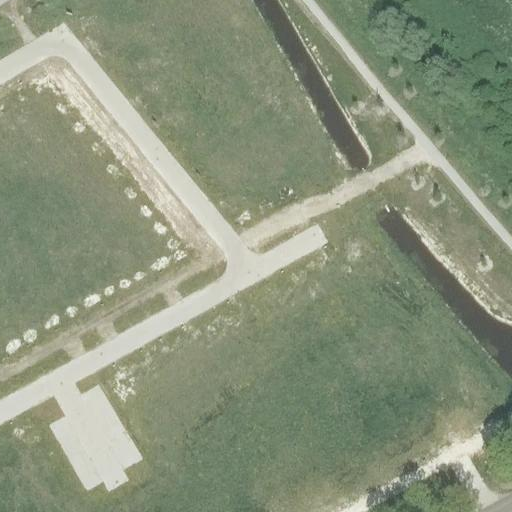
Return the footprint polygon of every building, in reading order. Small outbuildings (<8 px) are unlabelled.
[(130,0),(87,26),(103,52),(117,44),(128,62),(171,37),(160,17),(146,26),(130,0)] [(35,120),(22,128),(43,164),(58,155),(51,142),(71,130),(44,84),(21,97),(35,120)] [(302,129),(268,149),(279,169),(314,149),(302,129)] [(0,172),(5,169),(12,182),(28,173),(7,137),(0,140),(0,172)] [(261,166),(221,189),(237,217),(278,193),(261,166)] [(72,194),(65,198),(71,209),(78,205),(72,194)] [(131,222),(98,240),(125,289),(147,277),(131,248),(142,242),(131,222)] [(98,240),(76,252),(103,301),(125,289),(98,240)] [(283,283),(261,295),(284,335),(283,336),(288,344),(321,325),(310,305),(299,311),(283,283)] [(32,285),(12,296),(16,305),(17,304),(36,338),(56,327),(32,285)] [(261,295),(240,307),(256,336),(245,342),(256,362),(268,355),(263,347),(283,336),(284,335),(261,295)] [(0,313),(0,317),(17,349),(36,338),(17,304),(16,305),(0,313)] [(0,357),(17,349),(0,317),(0,357)] [(196,331),(176,342),(197,380),(196,381),(199,385),(219,373),(196,331)] [(176,342),(157,353),(178,391),(196,381),(197,380),(176,342)] [(157,353),(138,363),(157,397),(158,396),(175,387),(177,391),(178,391),(157,353)] [(138,363),(119,374),(142,416),(163,405),(158,396),(157,397),(138,363)] [(466,363),(432,382),(444,403),(455,397),(470,422),(492,410),(466,363)] [(363,418),(362,419),(389,467),(390,466),(389,465),(410,453),(396,428),(407,421),(395,400),(383,407),(387,415),(368,426),(363,418)] [(362,419),(329,437),(341,458),(352,452),(367,479),(389,467),(362,419)] [(230,422),(223,426),(228,436),(236,432),(230,422)] [(223,426),(216,430),(222,440),(228,436),(223,426)] [(22,428),(3,438),(22,472),(20,473),(25,481),(46,470),(22,428)] [(188,436),(181,440),(187,451),(194,446),(188,436)] [(3,438),(0,440),(0,478),(3,483),(20,473),(22,472),(3,438)] [(181,440),(171,446),(177,456),(187,451),(181,440)] [(293,459),(259,478),(278,511),(307,511),(308,511),(294,486),(305,480),(293,459)] [(82,495),(75,499),(81,510),(88,506),(82,495)]
